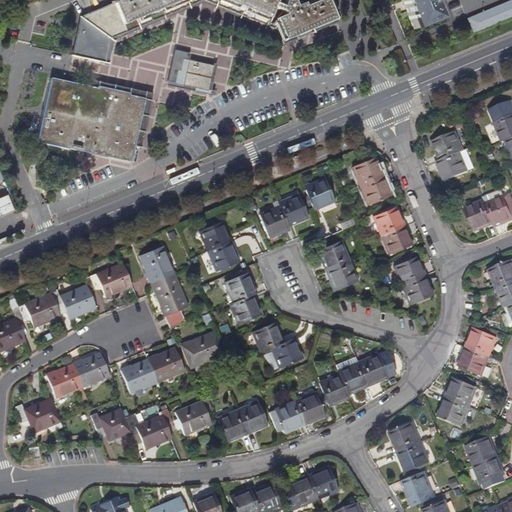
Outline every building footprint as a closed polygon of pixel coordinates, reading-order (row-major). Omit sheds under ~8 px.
[(105,37),(191,0),(120,0),(81,17),(73,56),(100,62),(105,37)] [(216,2),(217,0),(191,0),(105,37),(100,62),(110,64),(114,43),(116,41),(120,38),(203,4),(206,4),(212,6),(274,31),(276,33),(279,37),(283,47),(342,22),(332,0),(327,0),(335,20),(284,40),(275,15),(285,7),(284,6),(275,2),(267,23),(216,2)] [(275,2),(276,0),(217,0),(216,2),(267,23),(275,2)] [(327,0),(312,0),(294,7),(295,5),(295,3),(295,1),(293,0),(285,0),(285,1),(284,2),(284,4),(284,5),(284,6),(285,7),(275,15),(284,40),(335,20),(327,0)] [(437,19),(429,0),(401,0),(414,29),(437,19)] [(473,34),(511,17),(511,0),(467,19),(473,34)] [(316,41),(337,31),(335,26),(314,37),(316,41)] [(208,90),(214,66),(184,60),(186,54),(177,52),(176,55),(175,55),(171,75),(180,77),(179,84),(208,90)] [(179,84),(180,77),(171,75),(169,86),(207,94),(208,90),(179,84)] [(131,162),(145,101),(128,98),(129,95),(97,88),(96,90),(91,89),(50,80),(35,144),(83,155),(83,152),(131,163),(131,162)] [(142,152),(154,94),(93,81),(91,89),(96,90),(97,88),(129,95),(128,98),(145,101),(131,162),(135,163),(137,151),(142,152)] [(511,138),(511,114),(493,123),(501,142),(503,142),(511,138)] [(462,152),(454,133),(431,142),(439,162),(462,152)] [(511,159),(511,138),(503,142),(511,160),(511,159)] [(473,169),(465,151),(462,152),(439,162),(435,163),(443,182),(466,173),(465,172),(473,169)] [(381,178),(373,159),(350,168),(358,187),(381,178)] [(299,177),(313,211),(333,203),(324,179),(308,185),(303,175),(299,177)] [(388,196),(381,178),(358,187),(366,206),(388,196)] [(492,223),(493,227),(511,220),(510,217),(511,216),(511,204),(508,194),(502,196),(500,190),(481,198),(482,200),(483,203),(492,223)] [(0,213),(13,208),(6,191),(0,193),(0,213)] [(307,219),(297,196),(278,204),(279,208),(287,227),(307,219)] [(279,208),(278,204),(276,200),(271,202),(274,210),(279,208)] [(483,203),(482,200),(463,208),(472,231),(492,223),(483,203)] [(287,227),(279,208),(274,210),(259,216),(269,239),(289,231),(287,227)] [(401,227),(394,209),(371,218),(379,237),(401,227)] [(230,243),(222,223),(198,232),(206,252),(230,243)] [(0,239),(24,229),(22,226),(0,235),(0,239)] [(410,247),(401,227),(379,237),(387,257),(410,247)] [(175,237),(172,231),(167,233),(170,240),(175,237)] [(346,263),(337,242),(315,252),(323,272),(346,263)] [(238,263),(230,243),(206,252),(214,272),(238,263)] [(171,274),(160,247),(137,256),(148,284),(171,274)] [(423,278),(415,259),(392,268),(400,287),(423,278)] [(511,283),(511,263),(511,261),(487,270),(495,290),(511,283)] [(131,286),(122,263),(82,279),(85,285),(88,292),(99,287),(103,298),(131,286)] [(354,283),(346,263),(323,272),(331,292),(354,283)] [(171,274),(148,284),(166,328),(183,321),(178,310),(185,307),(171,274)] [(254,294),(246,274),(222,284),(231,304),(251,296),(254,294)] [(431,298),(423,278),(400,287),(408,307),(431,298)] [(511,305),(511,283),(495,290),(493,291),(497,302),(494,303),(498,312),(503,310),(511,305)] [(54,286),(48,289),(50,293),(59,315),(65,312),(68,319),(94,308),(88,292),(85,285),(58,296),(54,286)] [(13,295),(6,298),(14,316),(16,322),(23,319),(24,322),(29,319),(33,328),(60,316),(59,315),(50,293),(17,307),(13,295)] [(259,316),(251,296),(231,304),(228,305),(236,325),(259,316)] [(204,312),(201,305),(196,307),(198,314),(204,312)] [(511,305),(503,310),(505,315),(503,316),(507,326),(511,323),(511,305)] [(206,327),(213,325),(209,315),(202,318),(206,327)] [(16,322),(14,316),(0,322),(0,350),(24,341),(16,322)] [(281,343),(273,323),(250,332),(258,353),(269,348),(281,343)] [(219,329),(222,336),(230,334),(227,326),(219,329)] [(486,357),(495,337),(471,328),(463,347),(486,357)] [(223,356),(213,333),(179,347),(188,370),(223,356)] [(300,359),(292,339),(281,343),(269,348),(270,351),(277,368),(300,359)] [(478,376),(486,357),(463,347),(455,366),(478,376)] [(182,373),(172,350),(146,361),(155,384),(182,373)] [(277,368),(270,351),(261,355),(271,370),(277,368)] [(107,376),(98,353),(71,364),(80,387),(107,376)] [(384,378),(375,355),(355,363),(365,386),(384,378)] [(365,386),(355,363),(350,365),(347,358),(333,364),(337,374),(345,394),(365,386)] [(155,384),(146,361),(119,371),(128,394),(155,384)] [(80,387),(71,364),(44,374),(54,398),(80,387)] [(345,394),(337,374),(316,382),(326,405),(346,397),(345,394)] [(466,406),(474,387),(451,378),(443,397),(466,406)] [(322,414),(312,391),(292,400),(301,422),(322,414)] [(58,421),(48,397),(21,408),(19,403),(12,406),(17,417),(24,415),(27,424),(30,431),(45,426),(48,431),(60,426),(58,421)] [(209,409),(204,397),(198,400),(203,411),(209,409)] [(457,426),(466,406),(443,397),(434,416),(457,426)] [(198,400),(171,411),(174,418),(178,426),(181,434),(208,423),(203,411),(198,400)] [(264,422),(255,400),(235,408),(244,430),(264,422)] [(301,422),(292,400),(272,408),(272,409),(266,412),(274,431),(280,429),(281,431),(301,422)] [(122,418),(118,408),(95,417),(93,412),(87,415),(92,430),(100,428),(102,435),(104,440),(128,431),(122,418)] [(163,408),(157,410),(159,413),(162,422),(166,431),(172,429),(168,420),(163,408)] [(244,430),(235,408),(214,416),(223,439),(244,430)] [(162,422),(159,413),(132,424),(128,416),(122,418),(128,431),(129,434),(135,431),(138,440),(141,447),(168,437),(166,431),(162,422)] [(27,424),(24,415),(17,417),(19,421),(20,424),(21,424),(24,424),(27,424)] [(174,418),(168,420),(172,429),(178,426),(174,418)] [(418,441),(411,422),(387,432),(395,451),(418,441)] [(102,435),(100,428),(92,430),(95,438),(102,435)] [(138,440),(135,431),(129,434),(132,443),(138,440)] [(496,454),(488,435),(465,444),(473,463),(496,454)] [(426,459),(418,441),(395,451),(402,469),(426,459)] [(40,459),(38,449),(29,450),(30,461),(40,459)] [(504,474),(496,454),(473,463),(481,483),(504,474)] [(337,491),(327,468),(306,476),(316,500),(337,491)] [(433,495),(422,469),(399,479),(410,505),(433,495)] [(316,500),(306,476),(279,488),(288,511),(316,500)] [(454,486),(452,480),(446,482),(448,488),(454,486)] [(470,491),(466,482),(461,485),(464,493),(470,491)] [(266,511),(279,507),(269,484),(250,492),(258,511),(257,511),(266,511)] [(250,492),(248,488),(228,497),(234,511),(255,511),(258,511),(250,492)] [(217,511),(210,493),(189,502),(193,511),(217,511)] [(122,511),(120,506),(127,504),(124,498),(119,495),(107,501),(108,504),(103,506),(95,502),(89,505),(88,507),(90,511),(122,511)] [(184,511),(178,496),(145,509),(146,511),(184,511)] [(511,511),(511,498),(495,505),(498,511),(511,511)] [(447,511),(442,499),(419,509),(419,511),(447,511)] [(331,511),(359,511),(355,502),(332,511),(331,511)]
